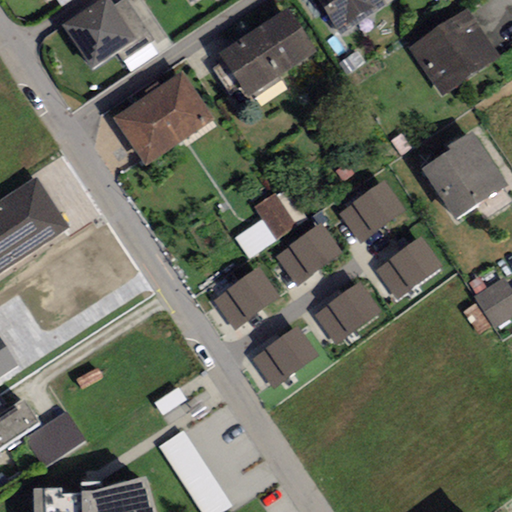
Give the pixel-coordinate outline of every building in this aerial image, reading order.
[(180,0),(185,8),(197,0),(180,0)] [(308,0),(333,38),(377,10),(370,0),(308,0)] [(62,35),(87,74),(128,47),(103,8),(62,35)] [(214,61),(240,104),(310,61),(284,19),(214,61)] [(463,22),(415,55),(443,96),(492,63),(463,22)] [(112,129),(140,171),(206,126),(178,85),(112,129)] [(464,147),(421,176),(455,225),(498,196),(464,147)] [(0,272),(62,233),(32,187),(0,207),(0,272)] [(405,217),(385,187),(340,218),(360,248),(405,217)] [(271,200),(253,211),(273,242),(290,231),(271,200)] [(342,260),(321,230),(276,261),(297,291),(342,260)] [(442,273),(421,243),(376,274),(397,304),(442,273)] [(280,303),(259,273),(214,304),(234,334),(280,303)] [(511,306),(498,286),(474,302),(493,329),(511,316),(511,306)] [(382,319),(361,288),(316,319),(337,349),(382,319)] [(0,381),(23,366),(0,331),(0,381)] [(318,361),(298,331),(253,362),(273,392),(318,361)] [(0,418),(0,450),(32,429),(18,407),(0,418)] [(85,444),(66,415),(26,441),(44,470),(85,444)] [(184,432),(158,448),(198,511),(226,511),(232,508),(184,432)] [(95,502),(45,503),(45,511),(151,511),(146,489),(95,502)]
